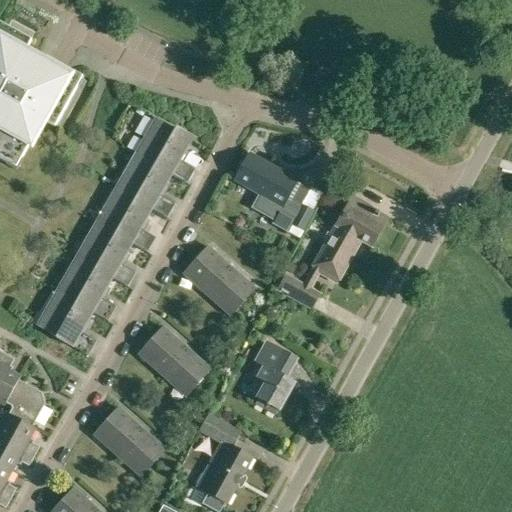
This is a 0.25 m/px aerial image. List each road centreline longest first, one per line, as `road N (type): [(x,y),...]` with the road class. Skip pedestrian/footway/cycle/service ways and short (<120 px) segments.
road 1 (residential): [(19,511),(249,103)]
road 2 (residential): [(282,511),(465,188)]
road 3 (residential): [(249,103),(343,126),(465,188)]
road 4 (residential): [(74,30),(140,68),(249,103)]
